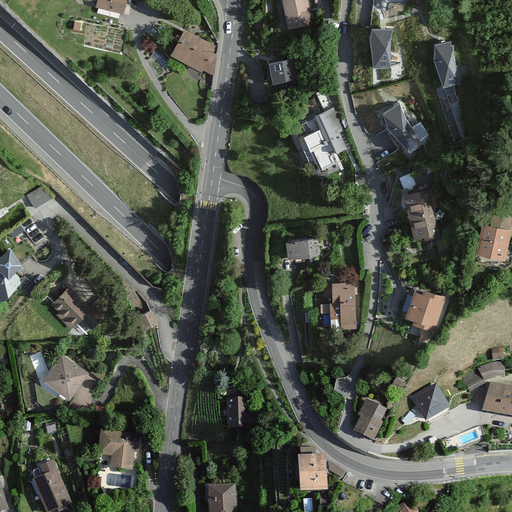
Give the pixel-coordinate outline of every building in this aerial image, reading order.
[(99,0),(99,4),(124,10),(125,0),(99,0)] [(306,0),(299,0),(285,2),(290,29),(311,25),(306,0)] [(185,26),(171,53),(202,70),(204,67),(214,74),(218,51),(211,50),(217,41),(185,26)] [(393,29),(373,29),(370,39),(374,67),(391,67),(390,39),(393,29)] [(451,42),(435,45),(434,59),(443,86),(460,83),(454,55),(451,42)] [(269,62),(273,81),(300,75),(296,56),(269,62)] [(400,103),(383,113),(388,129),(410,151),(422,144),(405,117),(400,103)] [(334,108),(317,114),(331,152),(344,147),(337,130),(342,129),(334,108)] [(42,185),(28,194),(36,207),(53,197),(42,185)] [(429,188),(404,194),(414,239),(425,237),(425,239),(440,236),(429,188)] [(493,225),(484,223),(478,252),(504,257),(511,216),(511,214),(495,211),(493,225)] [(318,237),(287,241),(289,258),(320,255),(318,237)] [(437,241),(440,254),(450,251),(446,238),(437,241)] [(20,263),(10,248),(0,256),(0,295),(9,293),(21,279),(12,271),(20,263)] [(352,283),(334,284),(334,304),(330,304),(331,318),(342,317),(343,326),(354,325),(352,283)] [(113,308),(101,297),(91,307),(71,287),(54,303),(62,311),(59,314),(73,327),(83,317),(93,328),(113,308)] [(422,293),(415,291),(407,315),(415,318),(414,322),(425,326),(421,340),(428,343),(443,296),(423,289),(422,293)] [(158,322),(153,311),(140,317),(145,328),(158,322)] [(504,349),(493,349),(493,359),(504,359),(504,349)] [(88,373),(62,354),(44,379),(70,398),(88,373)] [(479,369),(465,378),(469,387),(484,379),(494,376),(503,375),(504,363),(493,363),(479,369)] [(397,376),(391,387),(400,392),(406,382),(397,376)] [(411,396),(424,420),(449,407),(436,383),(411,396)] [(511,387),(491,384),(484,412),(511,418),(511,387)] [(252,427),(252,399),(225,400),(226,428),(252,427)] [(383,410),(365,401),(358,417),(361,418),(355,431),(372,440),(380,423),(377,422),(383,410)] [(137,435),(100,432),(98,454),(110,455),(109,468),(131,469),(132,451),(136,451),(137,435)] [(322,459),(297,460),(298,491),(323,490),(322,459)] [(48,511),(70,503),(53,462),(40,467),(44,475),(31,480),(44,511),(48,511)] [(234,511),(233,486),(207,487),(208,511),(234,511)] [(414,511),(407,500),(394,508),(396,511),(414,511)]
